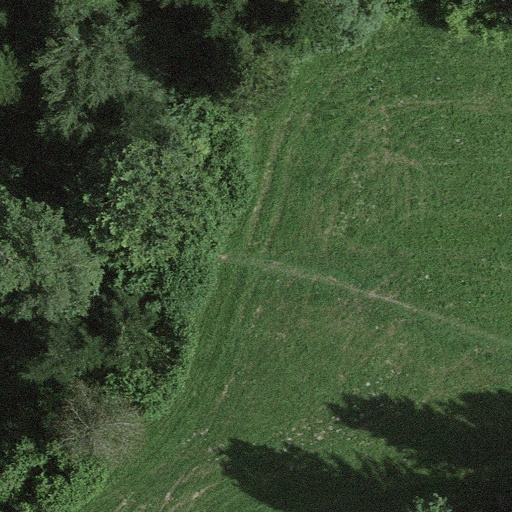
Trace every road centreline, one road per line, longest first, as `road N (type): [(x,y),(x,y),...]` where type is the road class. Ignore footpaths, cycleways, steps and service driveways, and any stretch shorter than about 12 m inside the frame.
road 1 (track): [(511,356),(102,223),(0,242)]
road 2 (track): [(511,462),(282,511)]
